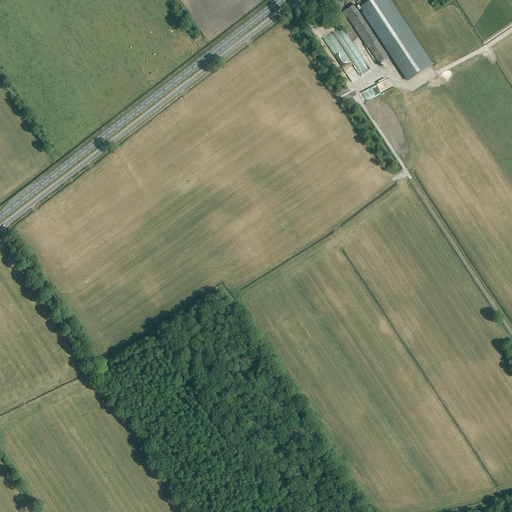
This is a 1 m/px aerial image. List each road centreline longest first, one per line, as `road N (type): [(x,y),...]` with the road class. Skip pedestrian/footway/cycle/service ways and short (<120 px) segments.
road 1 (track): [(511,332),(294,1)]
road 2 (unclassified): [(0,228),(296,0)]
road 3 (primary): [(0,216),(280,0)]
road 4 (track): [(11,241),(188,511)]
